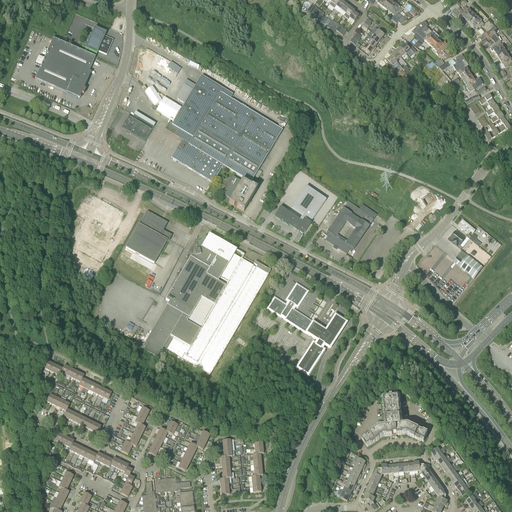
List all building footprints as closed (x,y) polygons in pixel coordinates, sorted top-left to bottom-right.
[(334,0),(332,2),(330,5),(335,9),(337,6),(341,0),(334,0)] [(342,0),(341,0),(337,6),(342,10),(346,4),(343,2),(344,1),(342,0)] [(390,7),(380,0),(375,0),(378,3),(377,3),(380,5),(380,6),(387,11),(390,7)] [(393,3),(390,7),(400,15),(402,11),(403,10),(401,8),(400,9),(400,8),(393,3)] [(313,13),(317,8),(312,4),(307,12),(311,15),(313,13)] [(346,4),(342,10),(346,13),(352,7),(349,5),(349,6),(346,4)] [(459,8),(457,5),(450,10),(452,13),(455,11),(456,12),(459,14),(456,17),(459,20),(462,17),(468,23),(472,20),(463,11),(459,8)] [(352,7),(346,13),(344,16),(349,20),(350,18),(355,12),(352,9),(353,8),(352,7)] [(390,7),(387,11),(393,16),(394,16),(397,18),(399,20),(398,22),(401,25),(407,21),(406,20),(403,18),(400,15),(390,7)] [(463,11),(472,20),(475,16),(469,10),(468,10),(466,8),(463,11)] [(321,12),(318,16),(316,19),(323,24),(327,19),(323,16),(325,14),(324,13),(321,12)] [(355,12),(350,18),(355,22),(359,16),(356,14),(357,13),(355,12)] [(475,16),(472,20),(481,28),(484,25),(481,22),(475,16)] [(330,30),(335,23),(332,20),(327,27),(330,30)] [(472,20),(468,23),(475,29),(478,31),(481,28),(472,20)] [(425,35),(434,43),(437,40),(431,34),(432,33),(426,28),(428,26),(425,22),(417,27),(420,30),(421,31),(425,35)] [(340,26),(336,31),(343,36),(347,31),(340,26)] [(98,51),(106,55),(113,40),(104,37),(106,34),(91,27),(81,48),(97,54),(98,51)] [(486,34),(488,37),(490,35),(489,35),(492,32),(493,32),(497,29),(494,27),(488,33),(487,32),(486,34)] [(371,33),(382,41),(383,39),(382,38),(384,35),(378,31),(375,28),(371,33)] [(367,37),(377,45),(379,42),(380,43),(382,41),(371,33),(367,37)] [(434,43),(425,35),(422,38),(425,41),(424,41),(430,47),(434,43)] [(367,45),(374,51),(376,49),(375,48),(377,45),(367,37),(363,42),(367,45)] [(488,37),(487,38),(482,43),(484,45),(490,39),(488,37)] [(85,89),(82,88),(95,58),(53,39),(35,80),(68,94),(67,95),(77,99),(77,98),(80,99),(80,98),(82,94),(83,95),(83,94),(82,93),(84,90),(85,90),(85,89)] [(437,40),(434,43),(443,52),(448,46),(445,43),(442,45),(437,40)] [(434,43),(430,47),(437,53),(436,54),(438,56),(439,55),(440,55),(443,52),(434,43)] [(499,43),(496,45),(502,56),(506,53),(502,46),(501,46),(499,43)] [(405,54),(406,55),(411,51),(414,55),(416,53),(409,44),(407,46),(406,45),(403,47),(402,47),(400,48),(405,54)] [(374,51),(367,45),(364,50),(370,55),(372,52),(373,53),(374,51)] [(502,56),(496,45),(492,48),(490,49),(492,52),(493,51),(498,58),(502,56)] [(396,49),(395,51),(401,58),(405,54),(400,48),(397,51),(396,49)] [(401,58),(395,51),(393,53),(394,54),(391,56),(396,62),(401,58)] [(506,53),(502,56),(509,66),(511,64),(511,62),(511,61),(511,60),(506,53)] [(456,61),(467,78),(471,75),(466,68),(466,69),(462,62),(465,60),(463,56),(461,55),(455,59),(456,60),(456,61)] [(397,63),(396,62),(391,56),(389,58),(390,59),(387,61),(389,62),(386,64),(390,69),(397,63)] [(502,56),(498,58),(503,66),(505,69),(509,66),(502,56)] [(467,78),(456,61),(454,62),(456,65),(453,67),(458,74),(462,81),(467,78)] [(168,68),(178,75),(182,69),(171,63),(168,68)] [(467,78),(474,89),(474,90),(483,85),(479,79),(475,82),(471,75),(467,78)] [(230,99),(232,95),(201,77),(172,126),(179,130),(178,132),(180,140),(182,141),(171,158),(213,184),(223,166),(251,183),(282,131),(230,99)] [(462,81),(467,88),(466,89),(470,93),(474,90),(474,89),(467,78),(462,81)] [(489,106),(494,103),(490,95),(479,102),(482,106),(487,103),(489,106)] [(494,103),(489,106),(491,110),(486,113),(489,117),(494,114),(499,110),(494,103)] [(499,110),(494,114),(496,117),(491,120),(493,124),(500,120),(504,118),(499,110)] [(145,142),(152,130),(128,116),(121,128),(145,142)] [(504,118),(500,120),(503,125),(500,127),(503,133),(510,128),(504,118)] [(503,133),(500,127),(496,129),(493,124),(489,127),(490,129),(495,137),(503,133)] [(495,137),(490,129),(487,132),(485,129),(481,131),(488,142),(495,137)] [(230,204),(243,212),(257,190),(256,190),(260,184),(255,180),(250,187),(243,183),(234,177),(223,195),(233,201),(230,204)] [(300,220),(303,222),(305,218),(307,216),(313,220),(327,200),(307,186),(293,207),(304,214),(300,220)] [(346,255),(347,253),(348,251),(351,253),(353,250),(374,220),(373,220),(376,215),(362,205),(360,208),(341,195),(339,197),(347,203),(327,232),(328,233),(326,236),(328,237),(326,241),(346,255)] [(304,235),(312,223),(305,218),(303,222),(300,220),(281,206),(275,215),(304,235)] [(139,225),(126,249),(155,264),(167,241),(168,241),(171,236),(167,234),(166,235),(163,233),(168,224),(147,213),(140,225),(139,225)] [(475,230),(462,219),(459,223),(472,234),(475,230)] [(463,239),(453,231),(449,237),(459,244),(463,239)] [(254,264),(257,266),(256,268),(239,258),(234,255),(237,251),(225,244),(209,235),(207,239),(205,237),(203,239),(201,241),(199,242),(197,243),(197,245),(198,251),(194,252),(195,256),(191,257),(166,301),(167,301),(170,303),(142,350),(158,359),(162,352),(197,372),(198,369),(211,376),(211,375),(269,276),(268,275),(271,271),(255,262),(254,264)] [(464,259),(467,255),(462,250),(459,254),(464,259)] [(459,254),(456,258),(461,263),(464,259),(459,254)] [(461,263),(456,258),(452,262),(474,280),(484,268),(467,255),(464,259),(461,263)] [(287,307),(275,299),(268,309),(318,342),(315,346),(311,343),(295,368),(309,377),(325,352),(320,349),(323,345),(329,349),(346,323),(335,316),(325,332),(313,323),(292,310),(294,306),(297,307),(307,292),(297,285),(287,301),(289,302),(287,307)] [(45,370),(49,372),(53,365),(48,362),(45,370)] [(53,365),(49,372),(54,374),(58,367),(53,365)] [(66,376),(69,369),(64,366),(63,369),(62,369),(60,373),(61,374),(66,376)] [(58,367),(54,374),(60,377),(61,374),(60,373),(62,369),(58,367)] [(71,378),(74,371),(69,369),(66,376),(71,378)] [(75,381),(79,374),(74,371),(71,378),(75,381)] [(84,376),(79,374),(75,381),(80,383),(82,379),(84,376)] [(84,389),(87,382),(82,379),(80,383),(79,386),(84,389)] [(88,391),(92,384),(87,382),(84,389),(88,391)] [(93,394),(97,386),(92,384),(88,391),(93,394)] [(98,396),(102,389),(97,386),(93,394),(98,396)] [(103,398),(107,391),(102,389),(98,396),(103,398)] [(112,394),(107,391),(103,398),(108,401),(112,394)] [(51,405),(55,398),(56,395),(50,394),(46,403),(51,405)] [(366,437),(361,440),(366,447),(370,444),(371,445),(379,440),(379,438),(382,436),(387,435),(387,437),(392,436),(392,438),(397,438),(397,436),(402,435),(402,434),(406,434),(411,435),(410,437),(419,441),(420,439),(424,441),(428,433),(423,431),(423,432),(408,425),(403,426),(402,421),(401,421),(400,412),(401,412),(401,406),(399,406),(399,402),(400,402),(400,397),(392,397),(392,396),(389,396),(390,398),(382,398),(382,404),(384,404),(384,408),(383,408),(383,413),(385,413),(386,422),(384,422),(385,427),(379,428),(366,437)] [(60,400),(55,398),(51,405),(56,407),(60,400)] [(56,407),(61,410),(65,403),(60,400),(56,407)] [(67,410),(70,405),(65,403),(61,410),(66,412),(67,410)] [(142,408),(139,413),(147,417),(149,412),(142,408)] [(68,420),(72,413),(67,410),(66,412),(63,418),(68,420)] [(73,422),(77,415),(72,413),(68,420),(73,422)] [(137,418),(144,422),(147,417),(139,413),(137,418)] [(78,425),(81,417),(77,415),(73,422),(78,425)] [(81,417),(78,425),(83,427),(86,420),(81,417)] [(138,425),(142,427),(142,426),(144,422),(137,418),(135,423),(138,425)] [(83,427),(88,430),(91,422),(86,420),(83,427)] [(88,430),(92,432),(96,425),(91,422),(88,430)] [(170,422),(168,427),(175,431),(178,426),(170,422)] [(98,434),(101,427),(96,425),(92,432),(98,434)] [(145,428),(142,426),(142,427),(138,425),(136,429),(143,433),(145,428)] [(168,427),(166,432),(168,433),(173,436),(175,431),(168,427)] [(133,434),(140,438),(143,433),(136,429),(133,434)] [(168,433),(166,432),(160,429),(158,434),(165,438),(168,433)] [(203,432),(200,437),(207,441),(210,436),(203,432)] [(61,444),(64,437),(59,434),(57,438),(54,436),(51,443),(54,445),(56,442),(61,444)] [(140,438),(133,434),(131,439),(138,443),(140,438)] [(163,443),(165,438),(158,434),(155,439),(163,443)] [(69,439),(64,437),(61,444),(66,447),(69,439)] [(207,441),(200,437),(198,442),(205,446),(207,441)] [(66,447),(70,449),(73,444),(74,442),(69,439),(66,447)] [(131,439),(128,444),(132,446),(136,448),(138,443),(131,439)] [(155,439),(153,444),(160,448),(163,443),(155,439)] [(130,451),(132,446),(128,444),(125,442),(124,445),(121,444),(120,446),(123,447),(130,451)] [(198,442),(195,447),(197,448),(203,451),(205,446),(198,442)] [(78,446),(73,444),(70,449),(69,451),(74,453),(78,446)] [(158,452),(160,448),(153,444),(151,449),(158,452)] [(195,447),(190,444),(188,449),(195,453),(197,448),(195,447)] [(78,446),(74,453),(79,456),(83,449),(78,446)] [(130,451),(123,447),(120,452),(128,456),(130,451)] [(83,449),(79,456),(84,458),(87,451),(83,449)] [(155,457),(158,452),(151,449),(148,454),(155,457)] [(195,453),(188,449),(185,454),(193,457),(195,453)] [(433,459),(444,451),(443,449),(440,451),(438,449),(431,453),(433,456),(431,457),(433,459)] [(87,451),(84,458),(89,461),(92,453),(87,451)] [(444,451),(433,459),(435,461),(436,460),(438,462),(444,457),(443,455),(445,453),(444,451)] [(92,453),(89,461),(94,463),(95,461),(97,456),(92,453)] [(98,454),(97,456),(95,461),(99,463),(103,456),(98,454)] [(193,457),(185,454),(183,459),(190,462),(193,457)] [(447,455),(444,457),(438,462),(439,464),(438,465),(439,468),(450,460),(447,455)] [(103,456),(99,463),(104,466),(108,458),(103,456)] [(112,461),(110,466),(115,468),(119,461),(114,459),(112,461)] [(190,462),(183,459),(180,463),(188,467),(190,462)] [(364,465),(366,463),(358,459),(357,462),(354,461),(353,463),(365,468),(366,466),(364,465)] [(444,471),(451,466),(449,464),(452,462),(450,460),(439,468),(441,470),(442,469),(444,471)] [(119,461),(115,468),(120,471),(124,463),(119,461)] [(120,471),(125,473),(127,468),(128,466),(124,463),(120,471)] [(188,467),(180,463),(178,469),(185,472),(188,467)] [(352,465),(355,466),(354,469),(361,473),(362,470),(364,471),(365,468),(353,463),(352,465)] [(451,466),(444,471),(445,473),(444,474),(446,476),(457,469),(455,467),(452,469),(451,466)] [(124,475),(128,478),(129,476),(132,470),(127,468),(125,473),(124,475)] [(352,472),(349,470),(348,473),(360,478),(361,476),(360,475),(361,473),(354,469),(352,472)] [(427,470),(421,474),(425,478),(431,474),(428,469),(427,470)] [(457,469),(446,476),(447,479),(449,478),(450,480),(457,475),(455,473),(458,470),(457,469)] [(66,473),(64,478),(71,482),(73,476),(66,473)] [(347,475),(350,476),(349,479),(356,482),(358,480),(359,481),(360,478),(348,473),(347,475)] [(381,478),(375,475),(374,474),(372,479),(379,483),(381,478)] [(428,483),(435,478),(431,474),(425,478),(428,483)] [(457,475),(450,480),(452,482),(450,483),(452,485),(463,477),(462,475),(459,478),(457,475)] [(134,479),(129,476),(128,478),(125,484),(132,488),(133,485),(131,484),(134,479)] [(463,477),(452,485),(454,488),(455,487),(457,489),(463,484),(462,481),(464,479),(463,477)] [(61,483),(69,486),(71,482),(64,478),(61,483)] [(431,487),(438,482),(435,478),(428,483),(431,487)] [(348,482),(344,480),(343,482),(356,488),(357,485),(355,485),(356,482),(349,479),(348,482)] [(377,488),(379,483),(372,479),(369,484),(377,488)] [(342,485),(346,486),(344,489),(352,492),(353,490),(355,491),(356,488),(343,482),(342,485)] [(431,487),(434,492),(441,487),(438,482),(431,487)] [(59,488),(61,489),(62,489),(66,491),(69,486),(61,483),(59,488)] [(146,483),(147,496),(154,495),(154,492),(152,492),(151,483),(146,483)] [(189,483),(177,484),(177,491),(180,491),(180,489),(190,488),(189,483)] [(122,489),(130,493),(132,488),(125,484),(122,489)] [(367,489),(375,492),(377,488),(369,484),(367,489)] [(458,494),(469,486),(468,484),(465,486),(463,484),(457,489),(458,491),(457,492),(458,494)] [(471,488),(469,486),(458,494),(460,496),(461,495),(463,498),(470,493),(468,490),(471,488)] [(443,492),(444,491),(441,487),(434,492),(437,496),(443,492)] [(69,492),(66,491),(62,489),(61,489),(59,494),(66,497),(69,492)] [(127,498),(130,493),(122,489),(120,494),(127,498)] [(343,492),(340,490),(339,492),(351,498),(352,495),(351,495),(352,492),(344,489),(343,492)] [(372,497),(375,492),(367,489),(365,494),(366,495),(372,497)] [(338,494),(341,496),(340,499),(347,502),(349,500),(350,500),(351,498),(339,492),(338,494)] [(446,497),(443,492),(437,496),(439,498),(445,501),(446,499),(445,499),(446,497)] [(468,504),(469,506),(476,501),(480,499),(475,492),(470,496),(471,498),(465,503),(466,505),(468,504)] [(81,499),(89,502),(91,497),(84,493),(81,499)] [(57,499),(64,502),(66,497),(59,494),(57,499)] [(364,499),(367,501),(373,504),(373,503),(375,498),(372,497),(366,495),(366,496),(364,495),(364,497),(365,498),(364,499)] [(448,502),(445,501),(439,498),(437,503),(444,506),(445,507),(446,506),(447,506),(448,504),(447,504),(448,502)] [(54,503),(62,507),(64,502),(57,499),(54,503)] [(86,507),(87,507),(89,502),(81,499),(79,503),(82,505),(86,507)] [(366,505),(369,509),(374,505),(373,503),(373,504),(367,501),(366,502),(367,503),(366,505)] [(471,511),(482,504),(481,502),(478,504),(476,501),(469,506),(471,508),(469,509),(471,511)] [(127,505),(120,502),(117,507),(124,511),(127,505)] [(55,509),(59,511),(62,507),(54,503),(52,509),(54,510),(55,509)] [(442,511),(444,506),(437,503),(434,508),(442,511)]
